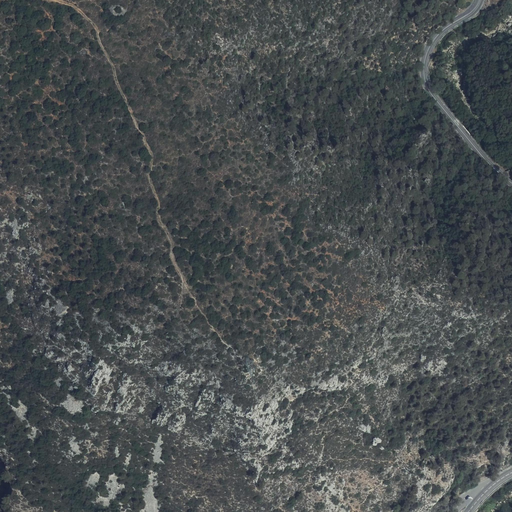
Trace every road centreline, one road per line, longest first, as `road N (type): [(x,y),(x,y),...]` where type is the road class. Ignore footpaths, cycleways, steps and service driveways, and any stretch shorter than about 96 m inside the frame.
road 1 (track): [(50,0),(75,7),(99,31),(151,155),(149,180),(175,260),(209,322),(247,362)]
road 2 (tertiary): [(478,0),(431,38),(425,76),(446,114),(511,181)]
